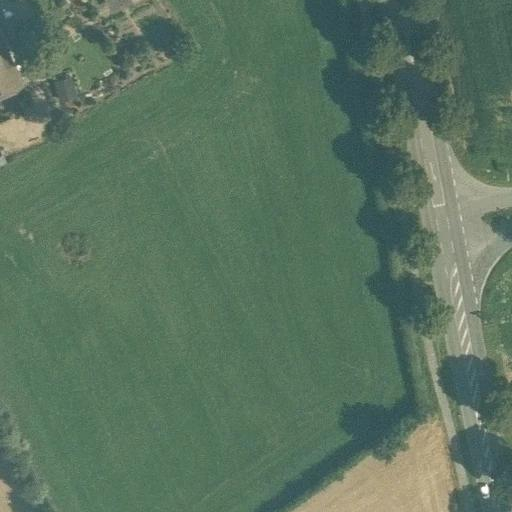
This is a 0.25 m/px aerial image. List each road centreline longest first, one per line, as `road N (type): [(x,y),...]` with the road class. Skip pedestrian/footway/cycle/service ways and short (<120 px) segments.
road 1 (secondary): [(506,511),(455,230)]
road 2 (secondary): [(455,230),(404,0)]
